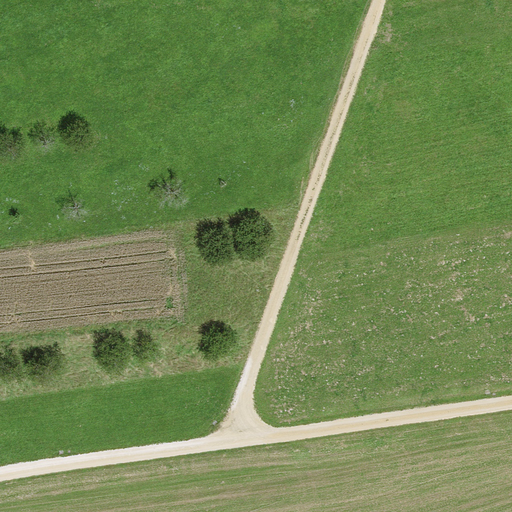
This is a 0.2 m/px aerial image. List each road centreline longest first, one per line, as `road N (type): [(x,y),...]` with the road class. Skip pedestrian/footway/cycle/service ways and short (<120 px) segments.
road 1 (track): [(0,473),(233,431),(511,401)]
road 2 (track): [(233,431),(378,0)]
